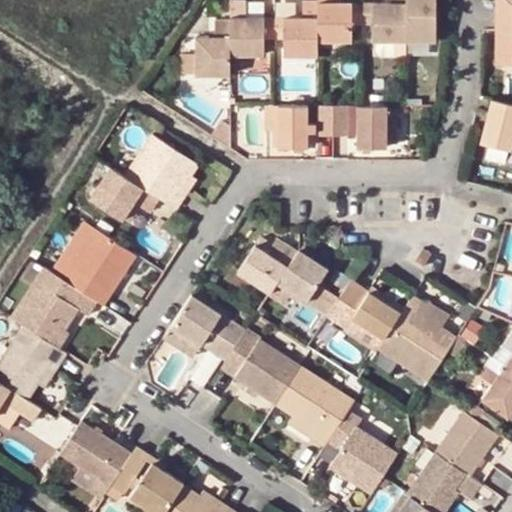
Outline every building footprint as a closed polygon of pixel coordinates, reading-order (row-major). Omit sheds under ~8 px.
[(318,41),(352,41),(352,4),(333,3),(333,0),(318,0),(318,1),(318,41)] [(373,4),(372,41),(407,42),(407,0),(391,0),(391,4),(373,4)] [(407,0),(407,42),(436,41),(436,0),(407,0)] [(511,0),(497,0),(497,17),(511,17),(511,0)] [(230,55),(264,56),(264,18),(246,17),(245,1),(230,1),(230,22),(230,55)] [(303,2),(303,18),(284,18),(284,56),(318,56),(318,41),(318,1),(303,2)] [(362,41),(362,4),(352,4),(352,41),(362,41)] [(372,41),(373,4),(362,4),(362,41),(372,41)] [(497,65),(511,64),(511,17),(497,17),(497,65)] [(274,56),(274,18),(264,18),(264,56),(274,56)] [(274,18),(274,56),(284,56),(284,18),(274,18)] [(230,55),(230,22),(215,21),(214,37),(196,37),(196,53),(179,53),(179,73),(196,73),(196,75),(230,76),(230,55)] [(481,143),(511,151),(511,146),(511,104),(492,100),(481,143)] [(273,145),(278,145),(278,105),(274,105),(266,105),(266,130),(273,130),(273,145)] [(278,105),(278,145),(278,147),(307,148),(307,130),(316,131),(316,119),(307,118),(307,105),(278,105)] [(318,136),(332,136),(332,106),(318,105),(318,136)] [(357,148),(387,147),(387,142),(387,106),(362,105),(332,106),(332,136),(357,137),(357,148)] [(395,106),(387,106),(387,142),(394,142),(395,106)] [(159,198),(174,209),(184,193),(180,191),(189,177),(185,155),(153,131),(124,176),(159,198)] [(185,155),(189,177),(191,175),(190,174),(199,164),(185,155)] [(124,216),(134,201),(141,205),(150,211),(159,198),(124,176),(111,167),(90,197),(123,218),(124,216)] [(191,184),(189,177),(180,191),(184,193),(191,184)] [(131,220),(141,205),(134,201),(124,216),(131,220)] [(94,227),(83,220),(50,270),(61,277),(94,227)] [(135,255),(94,227),(61,277),(97,301),(103,305),(135,255)] [(289,265),(269,252),(275,244),(261,235),(238,269),(271,291),(278,281),(289,265)] [(275,244),(269,252),(289,265),(298,251),(278,239),(275,244)] [(426,246),(418,258),(426,263),(434,251),(426,246)] [(293,290),(308,299),(329,313),(342,293),(321,281),(329,266),(299,247),(298,251),(289,265),(278,281),(293,290)] [(24,324),(58,347),(70,330),(65,326),(77,307),(89,314),(97,301),(61,277),(50,270),(44,266),(12,316),(24,324)] [(346,327),(353,318),(355,314),(387,334),(402,311),(352,279),(342,293),(329,313),(328,314),(346,327)] [(271,291),(286,301),(290,295),(293,290),(278,281),(271,291)] [(293,290),(290,295),(305,304),(308,299),(293,290)] [(414,293),(410,299),(425,308),(429,302),(414,293)] [(192,294),(172,324),(203,345),(223,315),(192,294)] [(429,302),(425,308),(418,318),(439,332),(453,311),(432,298),(429,302)] [(429,380),(453,342),(439,332),(418,318),(425,308),(410,299),(402,311),(387,334),(384,339),(378,347),(406,366),(429,380)] [(355,314),(353,318),(384,339),(387,334),(355,314)] [(203,345),(211,350),(231,320),(223,315),(203,345)] [(231,320),(211,350),(226,360),(246,330),(231,320)] [(0,381),(29,400),(40,384),(53,364),(57,367),(67,353),(58,347),(24,324),(0,360),(0,381)] [(203,346),(203,345),(172,324),(164,336),(195,357),(203,346)] [(221,368),(248,386),(260,394),(275,404),(300,366),(246,330),(226,360),(221,368)] [(57,367),(53,364),(40,384),(44,387),(57,367)] [(300,366),(275,404),(293,416),(288,424),(324,448),(329,441),(348,411),(354,402),(300,366)] [(511,411),(511,372),(504,367),(483,399),(508,417),(511,411)] [(0,404),(1,403),(21,416),(34,425),(44,410),(29,400),(0,381),(0,404)] [(257,399),(260,394),(248,386),(245,391),(257,399)] [(348,411),(361,419),(367,410),(354,402),(348,411)] [(0,426),(10,433),(21,416),(1,403),(0,404),(0,426)] [(496,434),(459,408),(456,413),(494,437),(496,434)] [(371,495),(382,477),(398,453),(357,426),(361,419),(348,411),(329,441),(342,448),(328,467),(371,495)] [(463,473),(468,476),(494,437),(456,413),(431,451),(463,473)] [(80,467),(109,486),(110,485),(131,454),(81,422),(60,453),(80,467)] [(110,485),(125,495),(150,456),(136,447),(131,454),(110,485)] [(432,511),(441,511),(456,490),(454,488),(463,473),(431,451),(405,492),(407,494),(432,511)] [(125,495),(130,499),(154,464),(164,471),(167,466),(150,456),(125,495)] [(150,511),(164,511),(183,484),(164,471),(154,464),(130,499),(144,508),(150,511)] [(109,486),(80,467),(71,480),(101,499),(109,486)] [(454,488),(456,490),(468,497),(479,483),(468,476),(463,473),(454,488)] [(232,511),(223,505),(219,510),(200,496),(183,484),(164,511),(232,511)] [(387,511),(395,511),(407,494),(405,492),(402,491),(387,511)] [(200,496),(219,510),(223,505),(203,492),(200,496)] [(432,511),(407,494),(395,511),(432,511)]
